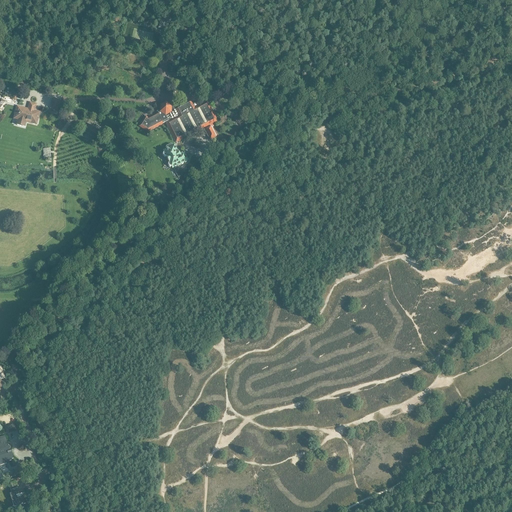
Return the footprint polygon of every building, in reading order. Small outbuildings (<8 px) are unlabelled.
[(144,30),(145,45),(155,44),(154,38),(158,37),(158,33),(150,34),(150,30),(144,30)] [(59,101),(52,99),(50,108),(57,110),(59,101)] [(167,103),(161,106),(161,112),(159,113),(149,118),(146,116),(140,126),(148,131),(169,121),(170,122),(167,123),(176,143),(205,128),(211,140),(216,138),(210,126),(218,122),(208,102),(195,109),(192,103),(177,110),(174,106),(172,107),(167,103)] [(37,120),(39,113),(35,112),(37,105),(29,103),(27,110),(17,107),(16,110),(15,114),(14,119),(18,120),(17,126),(24,127),(26,122),(36,125),(36,123),(37,124),(38,120),(37,120)] [(174,146),(164,151),(165,153),(164,154),(165,156),(167,156),(170,163),(169,164),(171,166),(172,167),(173,168),(188,161),(184,154),(180,155),(179,153),(178,154),(174,146)] [(44,160),(49,162),(51,159),(50,148),(43,149),(43,154),(43,156),(44,160)] [(169,169),(164,162),(166,160),(163,155),(158,158),(166,171),(169,169)] [(182,169),(175,172),(178,178),(182,175),(181,173),(183,172),(182,169)] [(14,424),(6,427),(8,433),(16,431),(14,424)] [(0,465),(7,463),(7,462),(9,461),(12,460),(12,459),(13,458),(12,453),(11,453),(10,453),(9,451),(10,451),(11,451),(11,450),(9,446),(8,446),(5,436),(0,437),(0,465)] [(17,476),(16,471),(13,472),(13,473),(11,474),(10,472),(3,475),(4,480),(7,479),(7,480),(9,479),(9,478),(17,476)] [(26,499),(22,495),(21,493),(19,486),(11,488),(12,492),(10,493),(14,507),(18,506),(19,507),(21,505),(25,505),(26,504),(26,503),(27,502),(27,501),(27,500),(26,500),(26,499)]
